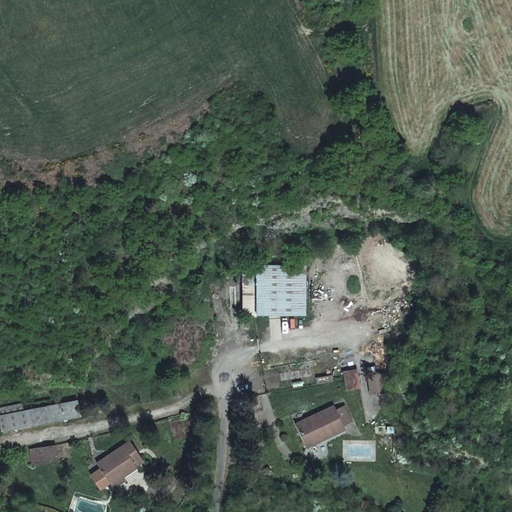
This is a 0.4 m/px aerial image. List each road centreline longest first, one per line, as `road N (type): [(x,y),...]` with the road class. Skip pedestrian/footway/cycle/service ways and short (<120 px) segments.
road 1 (unknown): [(0,426),(170,397),(219,375)]
road 2 (unknown): [(212,379),(222,352),(237,342),(348,320)]
